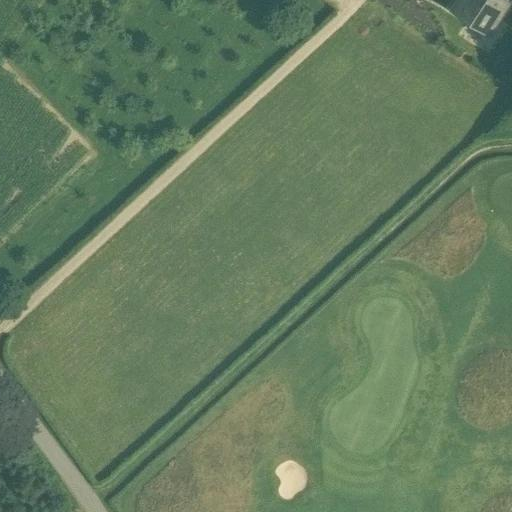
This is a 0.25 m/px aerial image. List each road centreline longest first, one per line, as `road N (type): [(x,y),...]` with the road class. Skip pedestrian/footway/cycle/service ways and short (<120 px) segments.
road 1 (track): [(0,328),(356,0)]
road 2 (tertiary): [(96,511),(0,379)]
